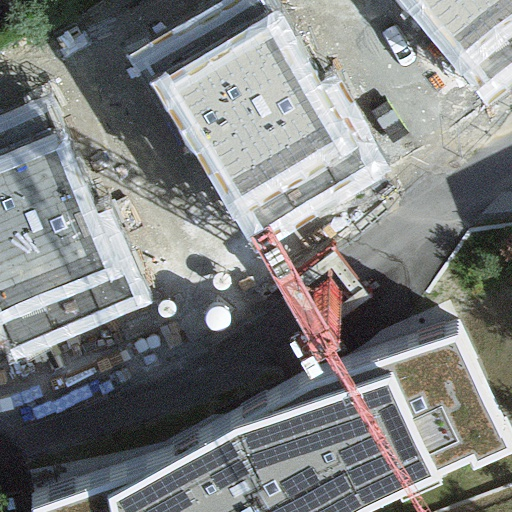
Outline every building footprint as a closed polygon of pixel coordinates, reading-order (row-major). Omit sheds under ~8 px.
[(511,0),(412,0),(489,95),(511,76),(511,0)] [(321,103),(259,1),(155,64),(263,241),(383,168),(337,93),(321,103)] [(382,76),(366,93),(412,136),(428,119),(382,76)] [(97,230),(45,111),(0,131),(0,315),(18,356),(145,301),(111,224),(97,230)] [(32,495),(35,511),(340,511),(367,498),(507,433),(457,322),(311,375),(175,451),(32,495)]
